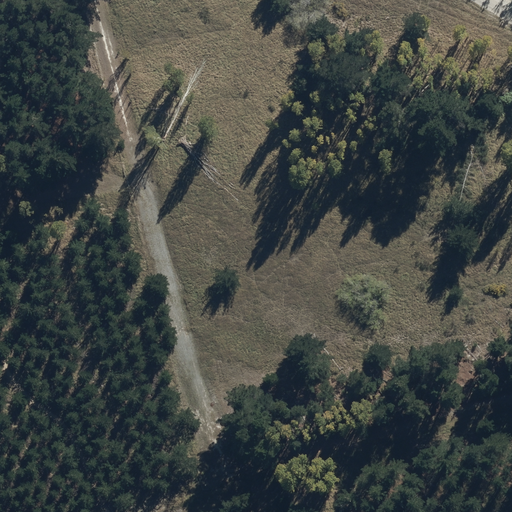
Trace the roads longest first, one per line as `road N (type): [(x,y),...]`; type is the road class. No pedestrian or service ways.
road 1 (unclassified): [(139,179),(225,472)]
road 2 (track): [(225,472),(511,417)]
road 3 (unclassified): [(96,0),(139,179)]
road 4 (unclassified): [(0,199),(139,179)]
